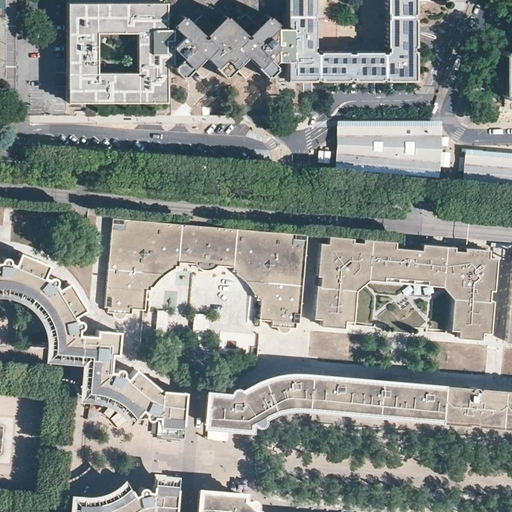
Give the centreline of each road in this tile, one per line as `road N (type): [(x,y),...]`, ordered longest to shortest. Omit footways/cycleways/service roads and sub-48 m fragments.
road 1 (tertiary): [(0,156),(511,200)]
road 2 (residential): [(511,138),(456,134),(446,112),(492,0)]
